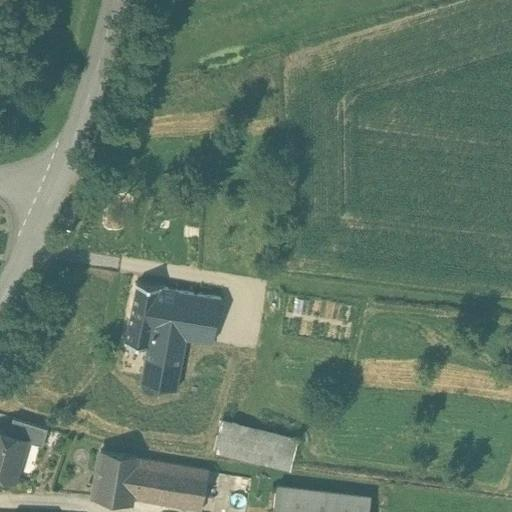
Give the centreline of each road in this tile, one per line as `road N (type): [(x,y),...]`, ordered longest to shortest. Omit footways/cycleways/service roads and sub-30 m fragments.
road 1 (tertiary): [(50,192),(116,0)]
road 2 (tertiary): [(0,315),(50,192)]
